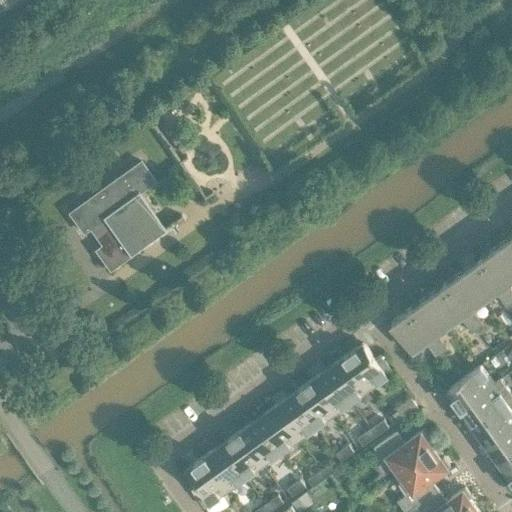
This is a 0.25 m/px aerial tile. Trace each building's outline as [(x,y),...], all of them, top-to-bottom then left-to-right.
[(135,190),(137,188),(152,178),(137,158),(67,210),(81,230),(89,223),(102,241),(93,247),(108,267),(127,252),(126,251),(161,225),(135,190)] [(205,194),(180,160),(178,161),(204,196),(212,191),(211,190),(209,191),(205,194)] [(511,232),(497,243),(511,263),(511,232)] [(511,278),(511,263),(497,243),(480,255),(511,300),(511,288),(507,282),(511,278)] [(511,301),(511,300),(480,255),(462,268),(484,298),(496,290),(507,305),(511,301)] [(484,298),(462,268),(445,281),(478,326),(483,322),(472,307),(484,298)] [(478,326),(445,281),(427,293),(449,323),(461,315),(472,330),(478,326)] [(449,323),(427,293),(410,306),(442,351),(448,347),(437,332),(449,323)] [(442,351),(410,306),(391,319),(402,334),(399,336),(410,351),(426,340),(437,356),(442,351)] [(369,386),(392,370),(380,353),(375,357),(365,343),(358,348),(356,345),(345,353),(369,386)] [(352,399),(369,386),(345,353),(334,361),(336,364),(329,368),(352,399)] [(494,382),(494,381),(481,363),(450,385),(455,393),(453,394),(461,406),(494,382)] [(334,412),(352,399),(329,368),(323,373),(321,370),(310,378),(334,412)] [(471,415),(476,421),(511,395),(511,392),(500,376),(494,381),(494,382),(461,406),(469,417),(471,415)] [(316,424),(334,412),(310,378),(299,386),(301,389),(294,393),(316,424)] [(299,437),(316,424),(294,393),(288,398),(286,396),(275,404),(299,437)] [(511,421),(511,395),(476,421),(480,428),(478,430),(486,441),(511,421)] [(417,404),(411,397),(398,406),(404,414),(417,404)] [(281,450),(299,437),(275,404),(263,412),(265,414),(259,419),(281,450)] [(371,426),(376,434),(389,424),(384,417),(371,426)] [(263,462),(281,450),(259,419),(252,423),(251,421),(239,429),(263,462)] [(511,421),(486,441),(494,452),(496,450),(501,456),(511,448),(511,421)] [(363,443),(376,434),(371,426),(358,436),(363,443)] [(400,472),(434,447),(427,437),(430,436),(424,427),(405,440),(397,428),(374,445),(383,458),(388,454),(400,472)] [(246,475),(263,462),(239,429),(228,437),(230,439),(224,444),(246,475)] [(354,449),(349,442),(336,451),(341,458),(354,449)] [(228,487),(246,475),(224,444),(217,449),(216,446),(204,454),(228,487)] [(434,447),(400,472),(412,488),(397,498),(407,511),(416,504),(439,488),(432,477),(450,464),(444,455),(441,457),(434,447)] [(511,448),(501,456),(505,463),(503,465),(511,476),(511,474),(511,448)] [(205,504),(228,487),(204,454),(193,462),(195,464),(188,470),(198,484),(193,487),(205,504)] [(326,475),(339,466),(334,459),(321,468),(326,475)] [(326,475),(321,468),(308,477),(313,485),(326,475)] [(292,493),(306,484),(300,477),(287,486),(292,493)] [(439,488),(416,504),(422,511),(466,511),(476,505),(469,496),(472,494),(465,485),(447,498),(439,488)] [(266,502),(271,509),(284,500),(278,493),(266,502)] [(252,511),(266,511),(271,509),(266,502),(252,511)]
